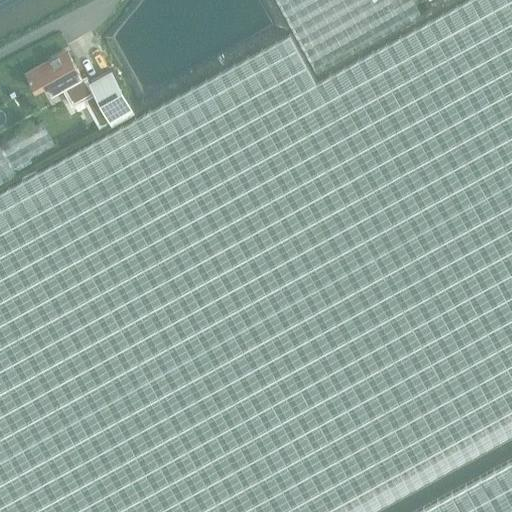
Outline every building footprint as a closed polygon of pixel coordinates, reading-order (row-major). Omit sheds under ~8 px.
[(511,0),(463,0),(324,74),(315,79),(289,33),(0,189),(0,511),(363,511),(510,429),(511,428),(511,0)] [(274,0),(316,75),(421,15),(412,0),(274,0)] [(113,71),(88,84),(85,79),(82,81),(67,55),(27,77),(36,93),(46,87),(51,96),(63,89),(72,106),(94,94),(111,126),(135,114),(113,71)] [(43,121),(0,144),(0,147),(12,168),(33,156),(56,144),(43,121)] [(0,184),(15,175),(12,168),(0,147),(0,184)] [(511,511),(511,457),(410,511),(511,511)]
